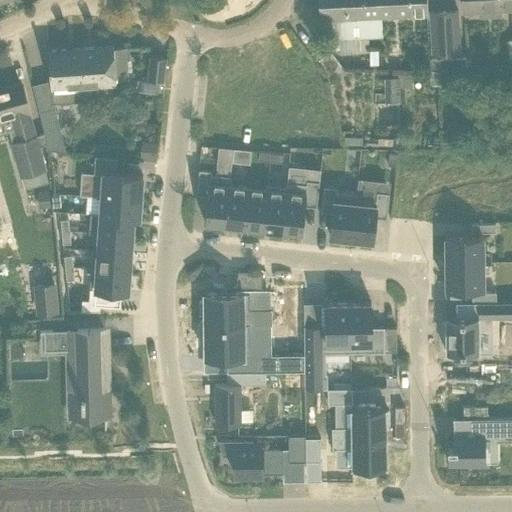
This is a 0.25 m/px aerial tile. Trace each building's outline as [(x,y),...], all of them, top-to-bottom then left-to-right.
[(427,13),(427,12),(426,0),(317,0),(318,18),(324,18),(324,38),(338,38),(338,52),(358,52),(367,51),(365,16),(427,13)] [(511,0),(462,0),(463,9),(478,9),(479,18),(501,17),(500,7),(511,7),(511,29),(511,0)] [(427,12),(427,13),(430,53),(459,52),(457,10),(427,12)] [(127,79),(126,67),(125,47),(113,48),(113,45),(47,50),(49,70),(51,102),(52,102),(52,101),(92,98),(91,84),(115,82),(115,80),(127,79)] [(288,48),(253,58),(271,119),(286,114),(279,91),(299,86),(288,48)] [(165,59),(149,57),(146,81),(162,83),(165,59)] [(471,69),(470,57),(430,58),(430,68),(471,69)] [(253,58),(219,68),(229,105),(249,100),(255,123),(271,119),(253,58)] [(431,69),(430,78),(440,78),(440,69),(431,69)] [(380,99),(399,99),(399,86),(410,86),(409,70),(380,70),(380,99)] [(35,135),(28,110),(29,110),(21,83),(0,88),(0,118),(9,116),(16,140),(11,142),(20,176),(45,169),(39,145),(44,144),(45,144),(46,144),(44,132),(43,132),(43,133),(35,135)] [(378,107),(380,124),(399,121),(397,105),(378,107)] [(64,150),(53,107),(38,110),(44,132),(46,144),(45,144),(45,148),(64,150)] [(377,138),(377,136),(367,136),(367,144),(377,144),(377,138)] [(140,141),(139,157),(152,159),(154,142),(140,141)] [(234,148),(232,160),(248,162),(250,150),(234,148)] [(270,152),(258,151),(257,159),(269,160),(270,152)] [(282,153),(270,152),(269,160),(281,161),(282,153)] [(389,153),(388,165),(396,166),(397,154),(389,153)] [(101,173),(99,196),(139,198),(141,175),(117,173),(118,161),(92,160),(91,172),(101,173)] [(228,184),(229,184),(230,175),(210,173),(211,169),(198,168),(195,194),(207,195),(204,222),(224,224),(228,184)] [(319,180),(306,179),(306,183),(287,181),(282,230),(302,232),(304,205),(316,206),(319,180)] [(263,228),(282,230),(287,181),(285,181),(285,185),(267,183),(263,228)] [(247,186),(243,226),(263,228),(267,183),(266,183),(265,188),(247,186)] [(228,184),(224,224),(243,226),(247,186),(229,184),(228,184)] [(355,197),(356,197),(357,192),(335,190),(336,186),(323,185),(320,210),(332,212),(329,236),(351,238),(355,197)] [(375,199),(356,197),(355,197),(351,238),(372,240),(375,216),(386,217),(389,192),(376,190),(375,199)] [(48,191),(37,192),(38,206),(49,205),(48,191)] [(50,192),(50,200),(62,201),(63,193),(50,192)] [(139,198),(99,196),(98,214),(132,216),(132,217),(138,217),(139,198)] [(98,214),(97,232),(131,234),(132,217),(132,216),(98,214)] [(66,217),(58,218),(59,230),(67,229),(66,217)] [(490,221),(478,221),(478,229),(490,229),(490,221)] [(502,221),(490,221),(490,229),(502,229),(502,221)] [(67,229),(59,230),(60,242),(68,241),(67,229)] [(96,249),(130,252),(131,234),(97,232),(96,249)] [(482,236),(444,236),(445,261),(483,261),(482,236)] [(94,267),(128,270),(130,252),(96,249),(94,267)] [(69,254),(61,255),(62,267),(70,266),(69,254)] [(483,261),(445,261),(445,287),(483,286),(483,261)] [(70,266),(62,267),(63,279),(72,278),(70,266)] [(91,285),(90,301),(114,303),(115,289),(127,290),(128,270),(94,267),(93,285),(91,285)] [(53,283),(34,285),(37,312),(55,310),(53,283)] [(203,299),(199,299),(199,313),(203,313),(203,325),(249,324),(271,324),(271,308),(248,308),(248,292),(243,292),(203,292),(203,299)] [(491,293),(479,293),(479,301),(491,301),(491,293)] [(503,293),(491,293),(491,301),(503,301),(503,293)] [(445,330),(442,330),(442,345),(445,345),(445,349),(478,349),(477,328),(491,328),(491,316),(511,316),(511,300),(511,301),(477,301),(477,315),(445,316),(445,330)] [(348,302),(348,352),(384,351),(384,326),(370,326),(370,301),(369,301),(369,302),(348,302)] [(325,327),(303,327),(303,353),(304,370),(304,388),(326,387),(326,372),(325,372),(325,357),(325,352),(348,352),(348,302),(347,302),(326,302),(325,302),(325,304),(325,327)] [(249,324),(203,325),(204,356),(226,356),(226,371),(264,370),(304,370),(303,353),(259,354),(259,348),(249,348),(249,324)] [(103,328),(43,330),(44,349),(71,349),(72,390),(82,389),(83,393),(81,393),(81,405),(82,405),(83,413),(105,413),(103,328)] [(226,383),(214,383),(215,423),(240,423),(240,420),(252,420),(252,408),(240,408),(240,383),(264,382),(264,370),(226,371),(226,383)] [(302,375),(288,375),(288,388),(302,388),(302,375)] [(488,375),(446,376),(446,405),(468,405),(468,417),(488,417),(487,405),(488,405),(488,375)] [(351,387),(327,387),(327,402),(352,402),(352,400),(351,400),(350,389),(351,389),(351,387)] [(351,426),(331,426),(331,436),(385,436),(385,423),(388,423),(388,410),(384,410),(384,407),(385,407),(385,406),(350,406),(350,408),(351,408),(351,426)] [(453,447),(445,447),(445,465),(483,465),(482,437),(511,437),(511,441),(511,440),(511,417),(471,418),(471,435),(450,435),(450,441),(453,441),(453,447)] [(284,420),(284,433),(296,432),(296,419),(284,420)] [(304,434),(288,434),(288,460),(305,460),(305,436),(304,434)] [(320,436),(305,436),(305,460),(320,460),(320,436)] [(385,436),(331,436),(331,447),(351,447),(351,464),(350,464),(351,466),(354,466),(354,470),(367,469),(366,466),(386,465),(386,464),(385,464),(385,436)] [(251,438),(217,438),(221,453),(232,453),(232,474),(262,474),(262,471),(281,470),(281,446),(261,447),(261,446),(259,446),(259,448),(251,448),(251,438)]
